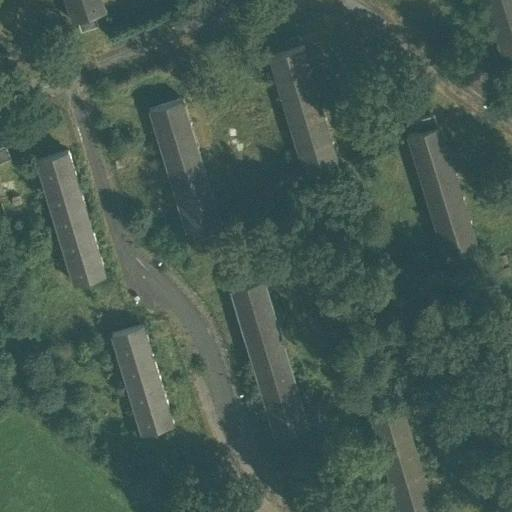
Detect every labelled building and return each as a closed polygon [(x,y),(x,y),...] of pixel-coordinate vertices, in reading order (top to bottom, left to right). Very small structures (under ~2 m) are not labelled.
[(65,0),(73,22),(106,10),(103,0),(65,0)] [(511,0),(484,0),(501,52),(511,48),(511,0)] [(268,56),(306,177),(340,167),(302,45),(268,56)] [(149,108),(186,229),(220,219),(183,98),(149,108)] [(408,134),(445,256),(478,246),(441,124),(408,134)] [(0,146),(0,161),(10,158),(5,145),(0,146)] [(37,159),(74,281),(105,271),(68,149),(37,159)] [(233,286),(276,432),(307,423),(263,277),(233,286)] [(112,332),(142,430),(173,420),(143,323),(112,332)] [(371,412),(400,511),(434,511),(403,403),(371,412)]
